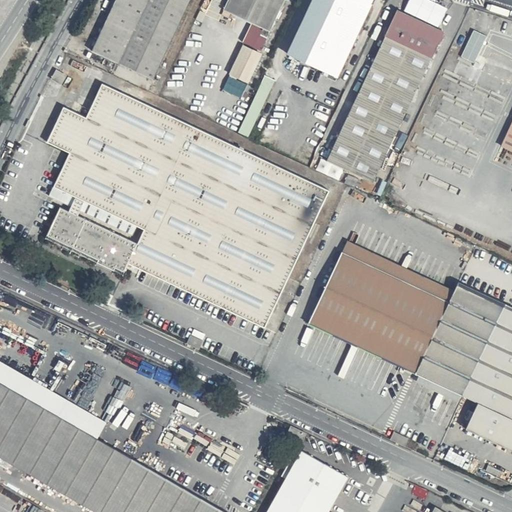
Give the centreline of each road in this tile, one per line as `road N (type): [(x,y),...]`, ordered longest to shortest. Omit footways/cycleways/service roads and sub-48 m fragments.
road 1 (unclassified): [(0,273),(508,511)]
road 2 (unclassified): [(0,152),(81,0)]
